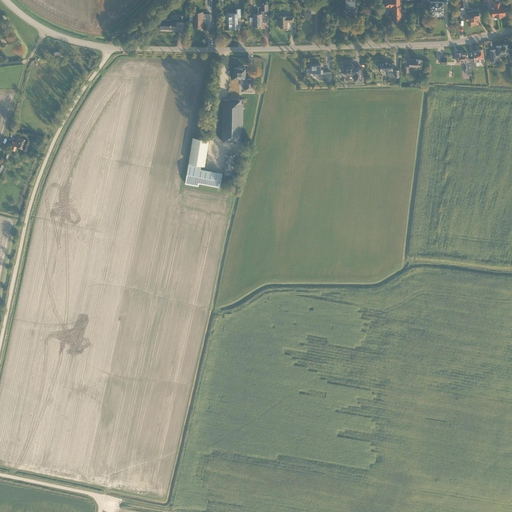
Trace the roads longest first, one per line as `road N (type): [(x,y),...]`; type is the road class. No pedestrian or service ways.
road 1 (unclassified): [(0,343),(28,206),(68,111),(112,48)]
road 2 (tertiary): [(369,45),(112,48)]
road 3 (tertiary): [(369,45),(511,31)]
